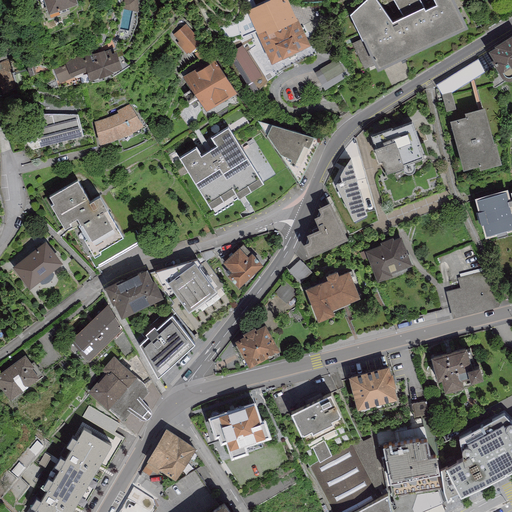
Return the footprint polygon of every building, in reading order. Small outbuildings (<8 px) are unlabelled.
[(43,0),(49,17),(78,7),(75,0),(43,0)] [(123,0),(123,9),(138,12),(137,0),(123,0)] [(286,0),(273,0),(247,12),(271,68),(282,63),(282,64),(299,56),(298,55),(310,49),(297,20),(295,20),(286,0)] [(374,0),(371,0),(349,21),(377,77),(465,34),(449,0),(431,0),(436,10),(426,15),(418,0),(392,0),(404,22),(392,27),(374,0)] [(186,25),(172,35),(178,42),(176,43),(186,56),(201,44),(186,25)] [(511,39),(488,55),(494,64),(491,65),(502,84),(504,85),(507,86),(509,87),(511,86),(511,85),(511,39)] [(242,46),(227,55),(247,87),(248,87),(262,78),(258,73),(242,46)] [(93,56),(91,51),(51,64),(58,84),(87,74),(90,84),(99,81),(99,82),(113,78),(113,76),(122,73),(116,55),(113,57),(110,50),(93,56)] [(214,61),(183,79),(206,116),(236,97),(214,61)] [(477,61),(436,87),(442,96),(451,95),(485,74),(477,61)] [(261,71),(258,73),(262,78),(248,87),(254,97),(268,84),(261,71)] [(456,112),(451,95),(442,96),(447,114),(456,112)] [(97,122),(94,123),(100,148),(102,148),(105,146),(110,144),(116,142),(120,140),(124,139),(128,137),(133,135),(139,132),(143,129),(130,105),(116,112),(118,115),(114,116),(112,117),(109,118),(105,119),(102,120),(99,121),(97,122)] [(494,147),(484,112),(464,117),(466,121),(450,125),(463,174),(479,170),(480,174),(501,169),(496,147),(494,147)] [(82,139),(78,116),(43,116),(20,120),(27,145),(31,151),(40,149),(40,150),(82,139)] [(299,188),(319,145),(258,124),(299,188)] [(381,167),(386,180),(404,174),(405,175),(407,177),(409,177),(411,177),(413,175),(414,174),(415,172),(414,169),(424,166),(423,163),(419,151),(421,150),(412,127),(391,134),(390,131),(371,138),(376,153),(374,154),(379,168),(381,167)] [(196,153),(180,163),(211,213),(234,199),(238,205),(263,190),(228,132),(212,142),(217,150),(201,161),(196,153)] [(369,194),(357,157),(338,163),(339,169),(333,171),(342,202),(369,194)] [(76,186),(50,202),(55,210),(52,212),(65,235),(78,227),(81,231),(79,232),(86,244),(84,245),(95,263),(101,260),(99,257),(122,243),(99,204),(90,210),(76,186)] [(475,195),(485,230),(496,227),(497,231),(508,228),(507,225),(511,223),(511,187),(507,189),(506,186),(475,195)] [(302,238),(307,250),(347,231),(330,197),(318,202),(321,209),(314,212),(319,223),(306,229),(309,235),(302,238)] [(414,263),(401,233),(394,236),(393,234),(380,238),(382,241),(365,247),(377,277),(414,263)] [(239,243),(223,258),(231,268),(228,271),(238,283),(263,260),(252,249),(248,252),(239,243)] [(46,245),(12,270),(29,293),(39,285),(52,275),(63,267),(46,245)] [(196,254),(156,267),(162,280),(165,279),(167,284),(171,282),(189,309),(223,283),(200,253),(196,254)] [(312,273),(300,260),(288,271),(300,284),(312,273)] [(501,297),(488,269),(458,277),(460,287),(446,290),(452,316),(498,304),(501,297)] [(116,284),(104,289),(113,307),(115,306),(122,320),(163,299),(155,283),(153,284),(147,270),(116,285),(116,284)] [(327,281),(305,291),(318,323),(335,317),(333,311),(361,300),(349,272),(338,277),(337,273),(325,278),(327,281)] [(54,277),(52,275),(39,285),(41,287),(43,287),(45,286),(47,286),(48,285),(50,284),(51,283),(52,281),(53,279),(54,277)] [(297,292),(285,281),(274,294),(286,304),(297,292)] [(107,306),(69,341),(89,361),(123,329),(107,306)] [(148,332),(139,339),(158,369),(194,335),(172,309),(157,324),(155,322),(146,329),(148,332)] [(254,328),(242,335),(244,337),(234,342),(249,369),(268,359),(269,362),(280,356),(278,353),(280,352),(265,325),(256,330),(254,328)] [(466,340),(431,351),(438,374),(442,373),(445,385),(465,379),(463,374),(483,369),(480,355),(471,358),(466,340)] [(25,351),(0,369),(0,383),(10,396),(43,371),(34,359),(32,360),(25,351)] [(137,373),(115,353),(102,368),(105,370),(88,389),(122,419),(130,410),(141,398),(150,389),(135,375),(137,373)] [(389,361),(349,371),(357,402),(397,392),(389,361)] [(340,407),(341,406),(331,385),(291,406),(306,435),(345,415),(340,407)] [(256,395),(208,411),(214,428),(217,427),(219,434),(224,433),(253,423),(251,417),(262,413),(256,395)] [(141,398),(130,410),(142,417),(147,417),(149,414),(151,410),(150,407),(141,398)] [(511,467),(511,414),(504,407),(459,432),(463,452),(447,461),(440,466),(447,494),(460,487),(463,493),(511,467)] [(266,412),(262,413),(251,417),(253,423),(224,433),(231,452),(264,441),(261,433),(272,430),(266,412)] [(55,462),(53,466),(86,485),(115,436),(83,417),(75,429),(71,427),(63,440),(67,443),(64,449),(59,446),(51,460),(55,462)] [(428,430),(383,436),(389,472),(396,511),(415,511),(448,498),(447,494),(440,466),(440,464),(436,445),(431,446),(428,430)] [(196,449),(167,431),(145,467),(158,474),(159,472),(176,482),(196,449)] [(384,490),(371,435),(310,467),(333,511),(393,511),(393,510),(388,488),(384,490)] [(323,435),(312,441),(320,457),(331,452),(323,435)] [(260,447),(226,464),(248,497),(294,470),(280,440),(260,447)] [(69,511),(86,485),(53,466),(50,470),(47,468),(38,483),(42,485),(39,490),(36,488),(27,502),(31,504),(26,511),(69,511)] [(231,502),(225,495),(222,495),(199,511),(240,511),(235,503),(231,502)]
